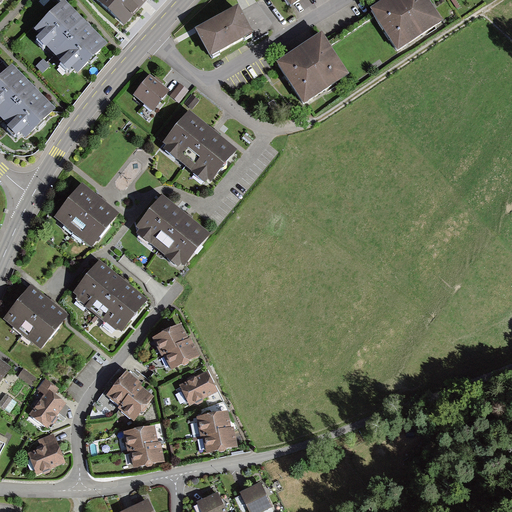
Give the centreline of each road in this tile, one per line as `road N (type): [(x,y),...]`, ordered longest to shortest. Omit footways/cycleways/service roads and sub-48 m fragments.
road 1 (track): [(268,457),(511,369)]
road 2 (track): [(260,129),(316,122),(480,12)]
road 3 (residential): [(150,36),(200,79),(353,0)]
road 4 (residential): [(83,492),(84,404),(175,289)]
road 5 (tertiary): [(30,196),(83,114),(150,36)]
